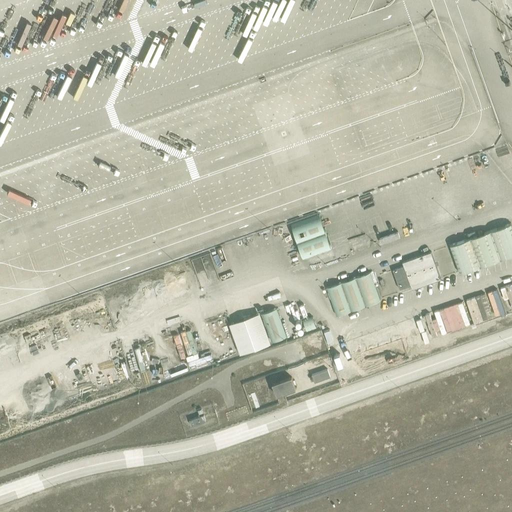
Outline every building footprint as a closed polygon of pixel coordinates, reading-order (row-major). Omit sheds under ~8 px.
[(319,214),(291,224),(302,259),(331,249),(319,214)] [(511,226),(511,224),(450,246),(459,274),(511,255),(511,226)] [(375,240),(353,245),(354,250),(376,245),(375,240)] [(340,247),(317,256),(321,267),(345,258),(340,247)] [(403,265),(392,269),(399,290),(410,286),(412,290),(442,280),(432,251),(402,262),(403,265)] [(370,272),(326,288),(336,316),(380,301),(370,272)] [(511,283),(501,286),(506,306),(511,305),(511,283)] [(492,306),(503,303),(498,288),(488,291),(492,306)] [(488,296),(467,295),(467,304),(488,305),(488,296)] [(276,309),(261,314),(271,343),(286,337),(276,309)] [(259,313),(228,324),(239,355),(270,344),(259,313)] [(388,337),(333,355),(343,382),(397,364),(388,337)] [(312,374),(314,382),(330,377),(327,369),(312,374)] [(272,384),(276,396),(284,393),(295,389),(291,377),(272,384)] [(189,420),(192,426),(206,421),(205,418),(204,415),(189,420)]
